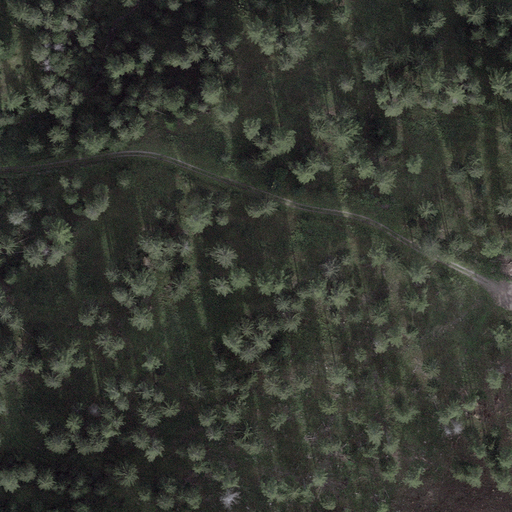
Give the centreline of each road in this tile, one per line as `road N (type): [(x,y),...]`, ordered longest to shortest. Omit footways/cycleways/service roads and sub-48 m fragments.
road 1 (track): [(511,294),(362,220),(152,156),(0,170)]
road 2 (track): [(0,402),(12,438),(42,458),(105,475),(151,511)]
